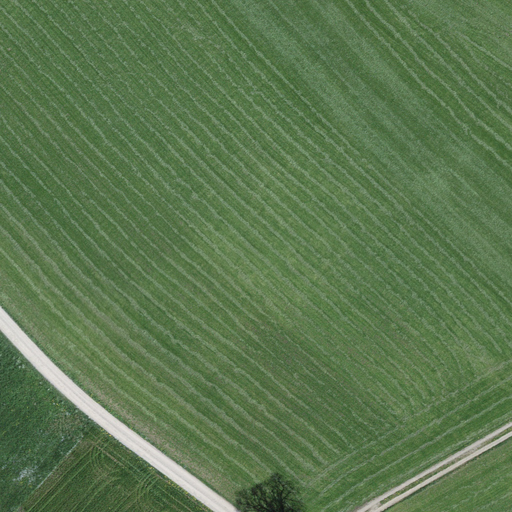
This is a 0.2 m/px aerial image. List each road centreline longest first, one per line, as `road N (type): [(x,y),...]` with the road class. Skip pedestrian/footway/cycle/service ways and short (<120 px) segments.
road 1 (track): [(0,305),(115,428),(231,511)]
road 2 (track): [(511,426),(367,511)]
